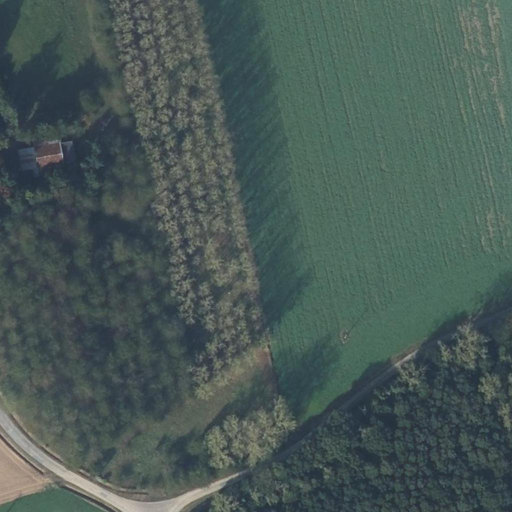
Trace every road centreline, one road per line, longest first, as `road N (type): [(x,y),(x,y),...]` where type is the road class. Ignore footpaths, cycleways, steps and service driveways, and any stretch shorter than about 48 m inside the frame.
road 1 (unclassified): [(511,310),(397,363),(291,447),(166,511)]
road 2 (unclassified): [(0,416),(27,447),(132,511)]
